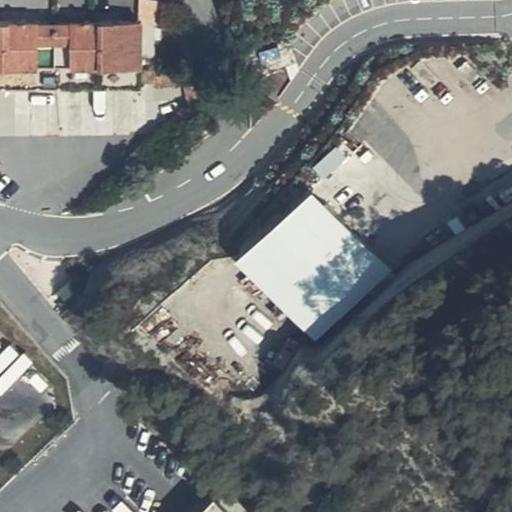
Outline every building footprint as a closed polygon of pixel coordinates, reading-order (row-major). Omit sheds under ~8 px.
[(47,15),(0,14),(0,81),(74,83),(71,24),(46,23),(47,15)] [(71,24),(71,15),(47,15),(46,23),(71,24)] [(87,15),(71,15),(71,24),(88,24),(87,15)] [(179,85),(202,71),(197,62),(156,61),(156,34),(145,33),(146,16),(87,15),(88,24),(71,24),(74,83),(179,85)] [(145,33),(156,34),(156,17),(146,16),(145,33)] [(197,98),(213,92),(202,71),(179,85),(193,86),(197,98)] [(220,107),(213,92),(197,98),(202,114),(220,107)] [(315,180),(236,255),(314,337),(393,262),(315,180)] [(242,511),(218,486),(189,511),(242,511)]
